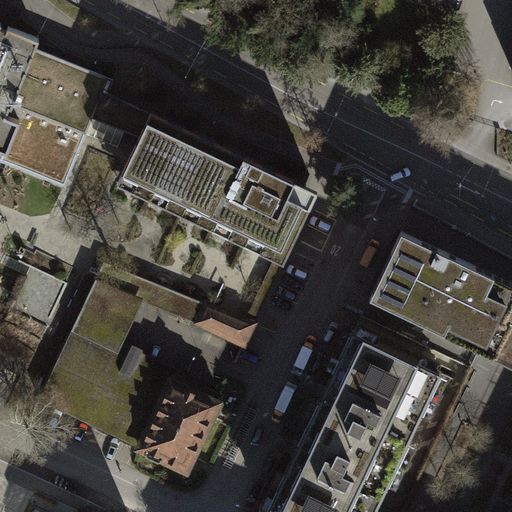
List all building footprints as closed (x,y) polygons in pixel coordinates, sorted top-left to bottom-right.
[(126,130),(140,136),(151,113),(109,93),(114,80),(36,48),(40,38),(0,22),(0,160),(66,187),(87,134),(118,147),(126,130)] [(152,112),(151,113),(140,136),(118,184),(284,263),(318,191),(152,112)] [(503,278),(402,230),(370,297),(472,345),(503,278)] [(40,398),(186,468),(217,403),(174,382),(180,369),(118,339),(138,298),(198,322),(245,344),(255,323),(105,262),(40,398)] [(511,282),(503,278),(472,345),(511,364),(511,282)] [(441,372),(354,331),(312,418),(399,459),(441,372)] [(373,511),(399,459),(312,418),(267,511),(269,511),(373,511)]
